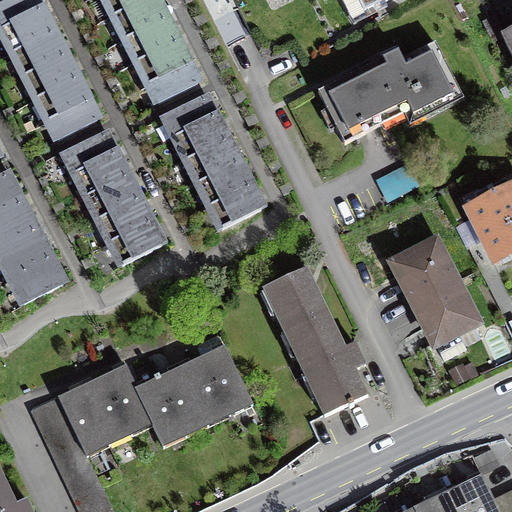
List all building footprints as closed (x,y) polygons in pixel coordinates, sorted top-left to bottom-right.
[(0,29),(1,31),(40,11),(34,0),(15,0),(0,8),(0,29)] [(104,0),(114,17),(147,0),(104,0)] [(125,40),(164,20),(154,0),(147,0),(114,17),(125,40)] [(357,0),(364,13),(388,0),(357,0)] [(13,54),(52,34),(40,11),(1,31),(13,54)] [(137,63),(176,43),(164,20),(125,40),(137,63)] [(25,77),(64,57),(52,34),(13,54),(25,77)] [(149,86),(188,66),(176,43),(137,63),(149,86)] [(319,94),(345,145),(403,115),(406,120),(459,93),(435,45),(402,62),(398,54),(319,94)] [(36,100),(76,80),(64,57),(25,77),(36,100)] [(188,66),(149,86),(158,105),(197,86),(188,66)] [(48,123),(87,103),(76,80),(36,100),(48,123)] [(175,138),(214,118),(204,99),(165,119),(175,138)] [(87,103),(48,123),(58,142),(97,122),(87,103)] [(187,161),(226,141),(214,118),(175,138),(187,161)] [(75,175),(114,155),(104,136),(65,156),(75,175)] [(198,184),(238,165),(226,141),(187,161),(198,184)] [(87,198),(126,178),(114,155),(75,175),(87,198)] [(210,207),(249,187),(238,165),(198,184),(210,207)] [(0,213),(20,203),(5,176),(0,178),(0,213)] [(98,221),(138,201),(126,178),(87,198),(98,221)] [(495,198),(511,233),(511,189),(509,191),(505,182),(493,188),(498,197),(495,198)] [(249,187),(210,207),(222,231),(261,211),(249,187)] [(495,262),(511,252),(511,233),(495,198),(491,200),(487,191),(476,197),(480,206),(469,211),(495,262)] [(110,244),(149,224),(138,201),(98,221),(110,244)] [(0,248),(34,231),(20,203),(0,213),(0,248)] [(149,224),(110,244),(122,267),(161,247),(149,224)] [(0,260),(10,278),(49,258),(34,231),(0,248),(0,260)] [(435,244),(393,266),(444,361),(465,350),(457,334),(476,324),(435,244)] [(49,258),(10,278),(24,306),(63,286),(49,258)] [(320,398),(316,400),(324,418),(348,406),(349,409),(353,407),(352,404),(362,400),(350,374),(365,366),(356,346),(340,353),(301,273),(267,289),(280,316),(276,318),(284,335),(288,333),(300,357),(296,359),(304,376),(308,374),(320,398)] [(201,358),(230,418),(252,407),(220,339),(216,337),(199,345),(197,349),(202,358),(201,358)] [(179,369),(207,428),(230,418),(201,358),(179,369)] [(131,437),(152,427),(135,390),(136,389),(126,367),(103,378),(131,437)] [(207,428),(179,369),(157,379),(186,439),(207,428)] [(81,388),(109,447),(131,437),(103,378),(81,388)] [(135,390),(152,427),(163,449),(186,439),(157,379),(136,389),(135,390)] [(59,399),(87,458),(109,447),(81,388),(59,399)] [(112,511),(87,458),(59,399),(32,411),(79,511),(112,511)] [(481,477),(458,488),(469,511),(498,511),(493,501),(481,477)] [(31,511),(27,502),(11,509),(0,486),(0,511),(31,511)] [(469,511),(458,488),(436,498),(442,511),(469,511)] [(498,511),(511,511),(511,491),(493,501),(498,511)] [(442,511),(436,498),(414,509),(415,511),(442,511)]
